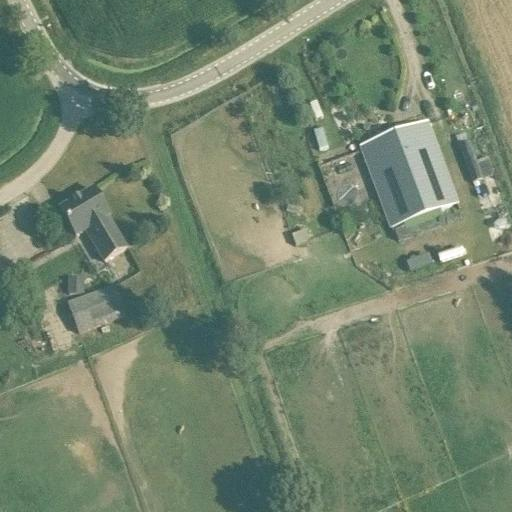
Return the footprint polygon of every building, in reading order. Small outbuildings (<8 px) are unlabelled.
[(361,146),(391,231),(459,205),(437,142),(430,122),(361,146)] [(472,164),(475,180),(492,177),(489,161),(472,164)] [(109,220),(111,219),(94,191),(60,212),(76,239),(87,233),(105,264),(127,251),(109,220)] [(70,292),(85,292),(86,276),(70,276),(70,292)] [(68,306),(79,336),(126,318),(115,289),(68,306)]
